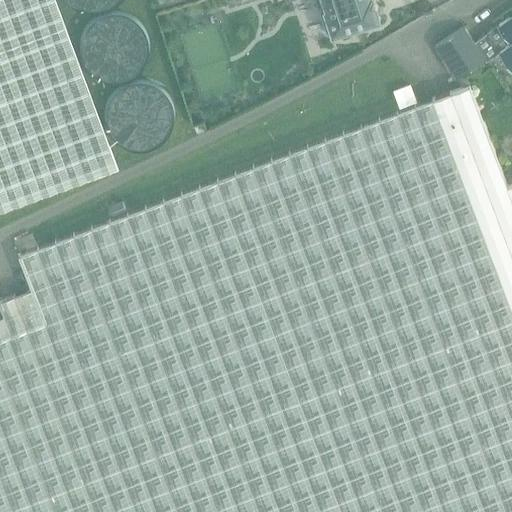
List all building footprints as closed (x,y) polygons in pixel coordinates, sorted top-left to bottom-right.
[(0,0),(0,206),(115,165),(54,0),(0,0)] [(323,0),(327,9),(325,10),(325,11),(321,13),(327,34),(332,32),(332,34),(380,19),(373,0),(323,0)] [(487,33),(475,42),(486,59),(485,60),(486,61),(500,51),(511,66),(511,13),(498,25),(487,33)] [(147,16),(88,14),(87,67),(146,69),(147,16)] [(450,36),(436,45),(457,78),(485,60),(486,59),(475,42),(465,27),(450,36)] [(395,88),(401,105),(417,99),(411,82),(395,88)] [(0,511),(511,511),(511,193),(509,185),(470,85),(17,252),(30,286),(0,298),(0,310),(1,313),(0,313),(0,511)] [(257,90),(241,95),(245,107),(261,102),(257,90)] [(122,200),(109,205),(113,216),(126,211),(122,200)]
